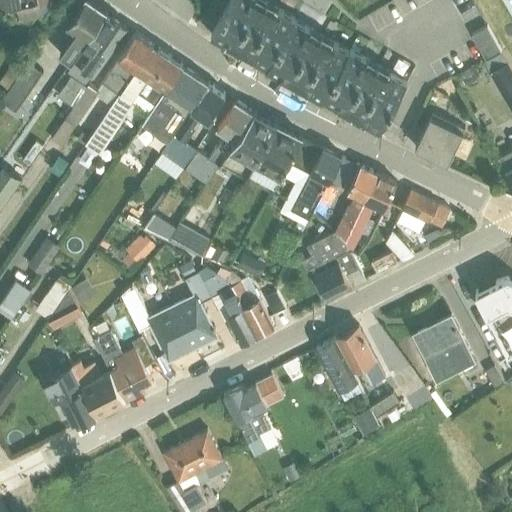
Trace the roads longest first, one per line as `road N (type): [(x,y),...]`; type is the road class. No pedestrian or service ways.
road 1 (unclassified): [(511,225),(21,477),(0,466)]
road 2 (tertiary): [(511,214),(319,125),(124,0)]
